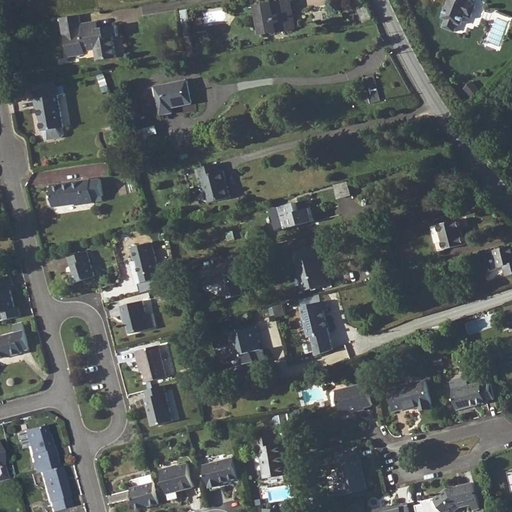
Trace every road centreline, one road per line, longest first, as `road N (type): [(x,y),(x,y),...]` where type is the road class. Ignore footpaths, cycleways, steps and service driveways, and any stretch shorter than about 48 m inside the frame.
road 1 (tertiary): [(511,205),(414,73),(378,0)]
road 2 (residential): [(497,436),(486,427),(405,446),(399,455),(409,475),(478,457),(490,443)]
road 3 (unknown): [(433,101),(237,164)]
road 4 (residential): [(49,311),(91,314),(120,418),(116,432),(82,446)]
road 5 (residential): [(0,122),(49,311)]
road 6 (unknown): [(398,43),(337,62),(220,75)]
road 7 (residential): [(511,292),(371,339)]
